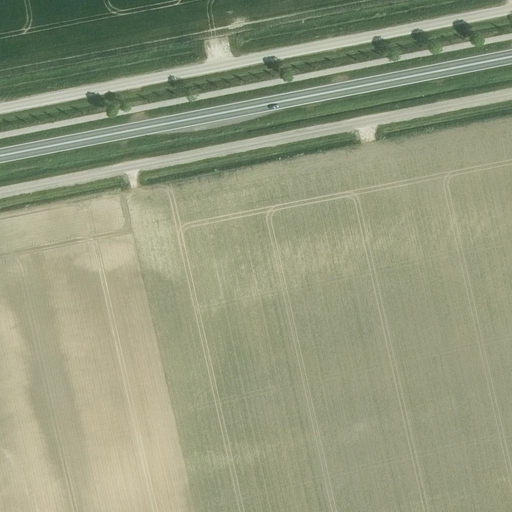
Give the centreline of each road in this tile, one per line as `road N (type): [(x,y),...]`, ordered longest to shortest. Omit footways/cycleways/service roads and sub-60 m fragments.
road 1 (unclassified): [(0,192),(511,92)]
road 2 (unclassified): [(0,109),(511,9)]
road 3 (trunk): [(0,154),(511,56)]
